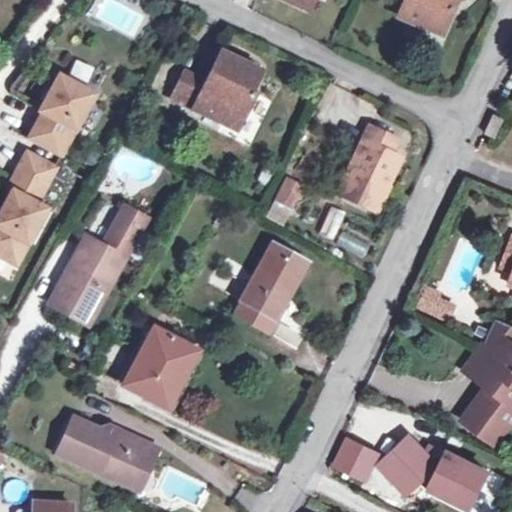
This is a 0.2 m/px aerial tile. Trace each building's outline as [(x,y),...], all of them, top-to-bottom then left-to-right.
[(289,0),(308,8),(311,0),(289,0)] [(454,0),(403,0),(398,14),(440,33),(454,0)] [(249,90),(258,71),(220,52),(205,81),(185,70),(172,97),(236,129),(254,93),(249,90)] [(42,110),(27,137),(59,154),(92,93),(58,76),(40,108),(42,110)] [(483,132),(494,137),(504,117),(492,111),(483,132)] [(373,208),(397,158),(387,153),(393,140),(369,128),(339,191),(373,208)] [(23,152),(9,179),(19,184),(15,192),(10,190),(0,208),(0,256),(13,264),(43,208),(33,202),(52,167),(23,152)] [(292,183),(279,177),(270,195),(284,201),(292,183)] [(5,187),(10,190),(15,192),(19,184),(9,179),(5,187)] [(86,323),(146,215),(122,204),(100,244),(85,236),(48,302),(86,323)] [(511,232),(499,264),(511,269),(511,271),(508,283),(511,284),(511,232)] [(305,262),(271,244),(240,301),(241,301),(234,314),(266,331),(273,318),(274,319),(305,262)] [(453,308),(441,302),(439,296),(441,290),(428,285),(419,304),(448,318),(453,308)] [(511,335),(511,323),(494,317),(483,341),(463,367),(469,372),(478,378),(482,374),(490,380),(471,405),(469,404),(460,417),(482,433),(511,393),(511,341),(509,340),(511,335)] [(176,352),(182,342),(153,327),(122,384),(166,407),(192,360),(176,352)] [(196,351),(182,342),(176,352),(192,360),(196,351)] [(138,468),(143,471),(146,472),(157,449),(107,425),(97,428),(72,417),(56,451),(86,465),(87,464),(97,468),(96,470),(129,485),(138,468)] [(419,469),(424,474),(434,465),(431,461),(447,446),(424,422),(381,462),(403,485),(419,469)] [(346,433),(331,466),(367,483),(382,450),(346,433)] [(135,487),(143,471),(138,468),(129,485),(135,487)] [(407,491),(424,474),(419,469),(403,485),(407,491)] [(32,501),(31,511),(69,511),(70,503),(32,501)]
